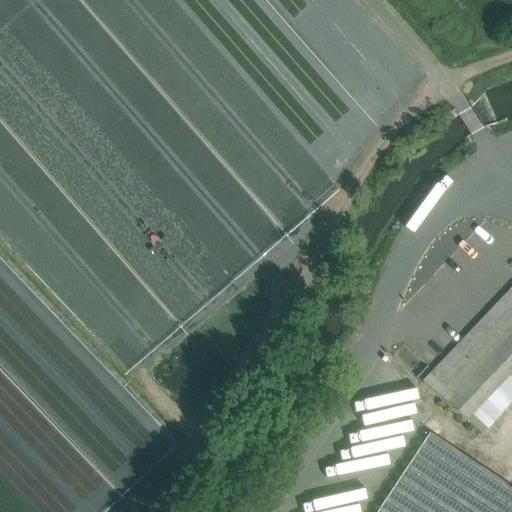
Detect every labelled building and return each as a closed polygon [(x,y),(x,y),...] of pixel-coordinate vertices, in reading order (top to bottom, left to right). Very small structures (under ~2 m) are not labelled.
[(250,11),(266,35),(253,44),(247,44),(254,54),(239,55),(253,75),(260,74),(256,68),(263,67),(265,66),(283,65),(279,59),(277,37),(285,47),(296,40),(289,40),(287,22),(292,19),(290,2),(264,4),(261,0),(257,0),(258,6),(250,11)] [(196,195),(201,196),(206,220),(196,222),(175,336),(237,281),(243,249),(245,258),(249,240),(254,264),(283,237),(275,199),(250,195),(245,220),(253,221),(250,238),(242,229),(239,243),(231,234),(226,259),(205,255),(232,106),(166,33),(161,37),(114,29),(118,45),(137,41),(109,66),(128,69),(142,136),(196,195)] [(511,287),(422,382),(447,404),(511,335),(511,287)] [(511,335),(447,404),(466,420),(487,398),(511,372),(511,335)] [(360,398),(412,438),(435,408),(382,369),(360,398)] [(511,445),(511,419),(487,398),(466,420),(505,454),(511,445)] [(511,511),(511,487),(429,433),(376,511),(511,511)]
